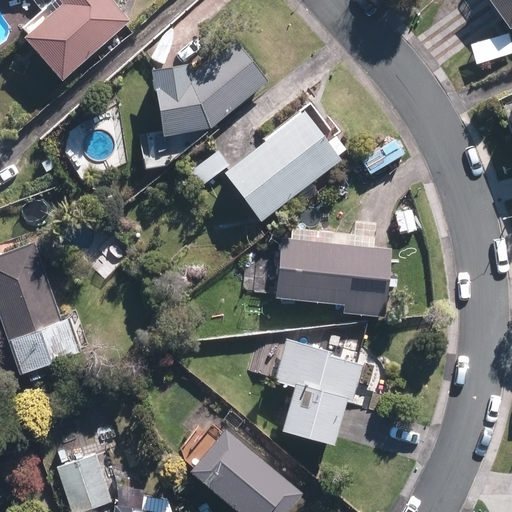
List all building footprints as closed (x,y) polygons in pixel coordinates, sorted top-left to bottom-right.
[(127,19),(111,0),(70,0),(32,33),(66,71),(127,19)] [(511,0),(497,0),(511,22),(511,21),(511,0)] [(472,43),(478,63),(511,53),(511,33),(511,32),(472,43)] [(236,44),(196,77),(161,83),(168,129),(212,121),(264,78),(236,44)] [(311,118),(232,178),(258,212),(337,152),(311,118)] [(201,185),(224,168),(232,162),(220,147),(190,169),(201,185)] [(414,206),(392,212),(398,236),(420,230),(414,206)] [(389,252),(284,240),(278,292),(348,300),(347,308),(382,311),(389,252)] [(32,243),(0,253),(0,289),(26,366),(76,349),(67,321),(60,323),(32,243)] [(280,375),(300,380),(287,424),(334,437),(347,393),(352,395),(361,364),(289,343),(280,375)] [(115,418),(93,424),(99,447),(121,441),(115,418)] [(278,511),(298,489),(228,430),(198,465),(254,511),(278,511)] [(112,498),(98,454),(63,465),(77,509),(112,498)]
